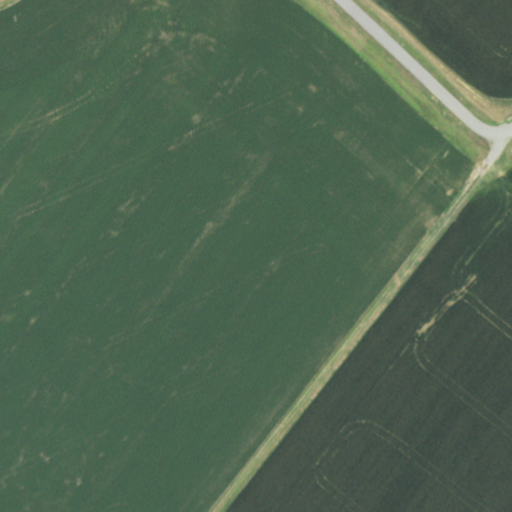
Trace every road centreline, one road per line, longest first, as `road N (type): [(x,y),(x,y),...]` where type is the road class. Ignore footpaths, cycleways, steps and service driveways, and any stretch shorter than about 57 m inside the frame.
road 1 (residential): [(202,511),(462,172),(471,122)]
road 2 (residential): [(341,0),(465,118),(489,132),(511,130)]
